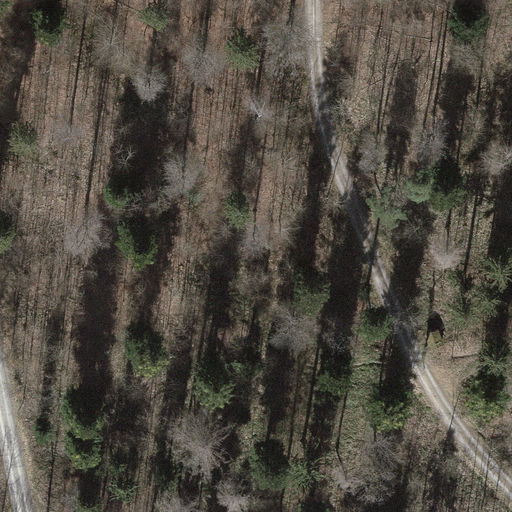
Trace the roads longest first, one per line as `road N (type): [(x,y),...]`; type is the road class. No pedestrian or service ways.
road 1 (track): [(511,489),(431,394),(317,107),(309,0)]
road 2 (track): [(26,511),(0,382)]
